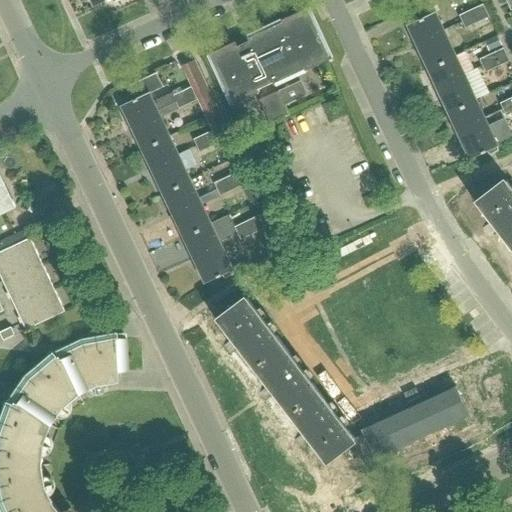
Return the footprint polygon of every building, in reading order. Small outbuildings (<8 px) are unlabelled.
[(471,10),(477,23),(489,17),(483,4),(471,10)] [(330,58),(307,9),(309,8),(308,7),(281,20),(282,22),(249,37),(248,35),(246,36),(249,40),(237,46),(235,41),(208,54),(208,55),(210,54),(233,103),(231,104),(231,105),(258,92),(257,89),(273,82),(274,85),(275,85),(275,83),(304,69),(305,71),(326,61),(332,58),(331,57),(330,58)] [(465,28),(477,23),(471,10),(459,16),(465,28)] [(417,48),(446,35),(435,12),(406,25),(417,48)] [(427,70),(456,57),(446,35),(417,48),(427,70)] [(491,54),(497,67),(509,61),(503,48),(491,54)] [(485,72),(497,67),(491,54),(479,59),(485,72)] [(438,92),(466,79),(456,57),(427,70),(438,92)] [(160,115),(161,117),(179,108),(202,97),(196,84),(173,96),(172,93),(154,101),(150,93),(163,86),(156,73),(130,85),(136,98),(121,105),(131,128),(160,115)] [(448,114),(477,101),(466,79),(438,92),(448,114)] [(270,123),(289,114),(286,108),(279,91),(259,100),(270,123)] [(511,97),(500,103),(506,116),(511,113),(511,97)] [(448,114),(458,136),(487,123),(477,101),(448,114)] [(170,137),(161,117),(160,115),(131,128),(142,150),(170,137)] [(487,123),(458,136),(469,159),(487,151),(490,154),(497,150),(497,146),(498,146),(487,123)] [(193,140),(196,146),(198,152),(223,140),(217,129),(193,140)] [(181,159),(170,137),(142,150),(152,172),(181,159)] [(191,181),(182,160),(181,159),(152,172),(163,194),(191,181)] [(225,177),(231,191),(243,185),(237,171),(225,177)] [(0,214),(16,207),(0,173),(0,214)] [(511,181),(506,173),(474,195),(511,250),(511,181)] [(219,197),(231,191),(225,177),(213,183),(219,197)] [(173,216),(202,203),(191,181),(163,194),(173,216)] [(183,238),(212,225),(202,203),(173,216),(183,238)] [(246,221),(253,234),(264,229),(258,216),(246,221)] [(241,240),(253,234),(246,221),(217,235),(212,225),(183,238),(194,260),(222,247),(220,243),(238,235),(241,240)] [(0,275),(2,281),(42,263),(30,238),(0,251),(0,275)] [(222,247),(194,260),(205,283),(222,275),(225,278),(233,274),(232,270),(233,270),(222,247)] [(14,305),(53,286),(42,263),(2,281),(14,305)] [(53,286),(14,305),(25,330),(65,311),(53,286)] [(215,314),(321,467),(353,445),(247,291),(215,314)] [(0,333),(3,340),(15,335),(11,327),(0,331),(0,333)] [(60,511),(54,505),(45,486),(42,466),(43,445),(50,425),(62,408),(78,395),(97,386),(117,383),(118,382),(118,372),(128,371),(127,339),(115,339),(83,344),(54,358),(30,379),(11,405),(1,435),(0,442),(0,479),(4,499),(9,511),(60,511)] [(367,449),(465,416),(454,385),(348,421),(355,442),(363,439),(367,449)]
